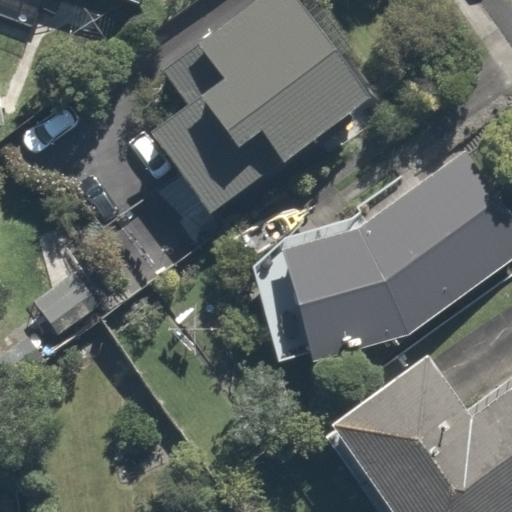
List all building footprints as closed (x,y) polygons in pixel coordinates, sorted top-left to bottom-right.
[(149,0),(87,0),(142,20),(149,0)] [(280,0),(226,0),(179,37),(209,77),(139,130),(179,182),(213,226),(365,109),(280,0)] [(0,123),(12,121),(0,63),(0,62),(0,123)] [(118,142),(89,93),(0,145),(0,160),(22,198),(118,142)] [(511,203),(475,145),(357,219),(263,246),(296,363),(390,336),(511,252),(511,203)] [(511,511),(511,375),(452,419),(410,361),(314,431),(372,511),(511,511)]
